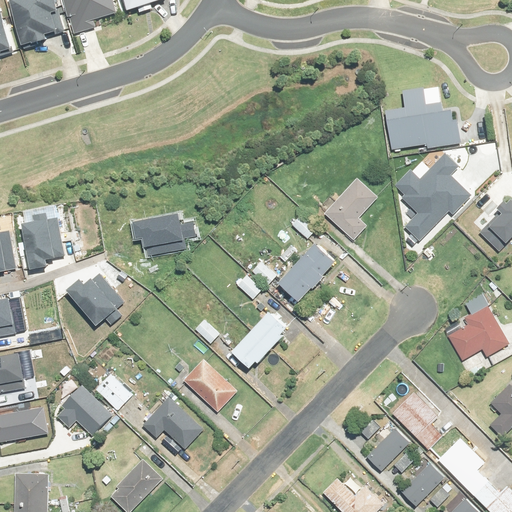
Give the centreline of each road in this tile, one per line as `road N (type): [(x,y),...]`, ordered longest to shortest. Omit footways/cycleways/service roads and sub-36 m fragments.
road 1 (residential): [(417,308),(217,511)]
road 2 (residential): [(0,112),(159,58),(211,6)]
road 3 (residential): [(211,6),(278,28),(362,17),(443,39)]
